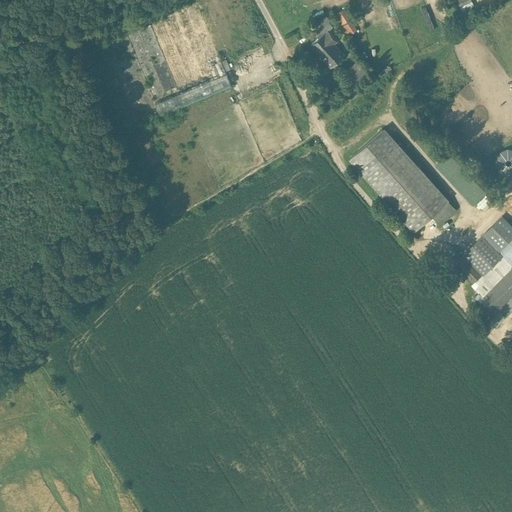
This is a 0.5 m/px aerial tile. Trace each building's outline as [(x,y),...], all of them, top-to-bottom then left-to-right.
[(240,52),(217,0),(208,0),(199,4),(222,59),(240,52)] [(258,44),(239,0),(219,0),(241,52),(258,44)] [(470,0),(457,0),(462,11),(473,6),(470,0)] [(230,86),(195,2),(96,43),(131,127),(230,86)] [(335,17),(350,35),(356,31),(341,12),(335,17)] [(325,16),(312,28),(316,32),(328,22),(329,21),(325,16)] [(328,22),(316,32),(318,38),(322,35),(322,36),(328,31),(333,27),(328,22)] [(318,38),(311,45),(320,54),(319,53),(332,42),(334,44),(337,41),(328,31),(322,36),(322,35),(318,38)] [(334,44),(332,42),(319,53),(320,54),(331,67),(344,56),(334,44)] [(357,61),(346,71),(357,83),(368,73),(357,61)] [(299,149),(271,88),(240,102),(267,163),(299,149)] [(446,200),(382,128),(350,157),(414,228),(430,214),(446,200)] [(511,148),(495,153),(500,173),(511,170),(511,148)] [(486,192),(449,152),(435,165),(472,205),(486,192)] [(446,200),(430,214),(438,223),(454,209),(446,200)] [(462,254),(467,259),(482,275),(502,255),(498,251),(511,236),(511,225),(501,215),(462,254)] [(511,236),(498,251),(502,255),(503,255),(511,245),(511,236)] [(511,245),(503,255),(511,264),(511,245)] [(511,304),(511,264),(503,255),(482,275),(474,283),(472,285),(479,292),(502,315),(511,304)] [(457,264),(458,266),(474,283),(482,275),(467,259),(465,258),(462,257),(460,258),(458,260),(457,262),(457,264)] [(502,315),(479,292),(470,302),(494,326),(504,317),(502,315)]
